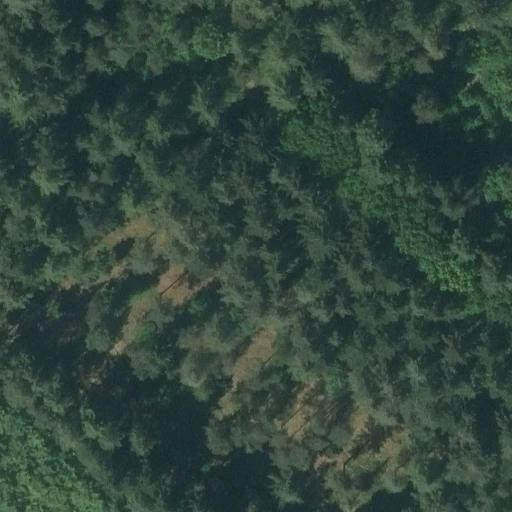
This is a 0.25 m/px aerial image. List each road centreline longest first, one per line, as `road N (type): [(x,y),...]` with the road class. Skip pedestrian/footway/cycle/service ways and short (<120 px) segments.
road 1 (track): [(0,165),(498,0)]
road 2 (track): [(164,0),(511,314)]
road 3 (track): [(172,511),(0,361)]
